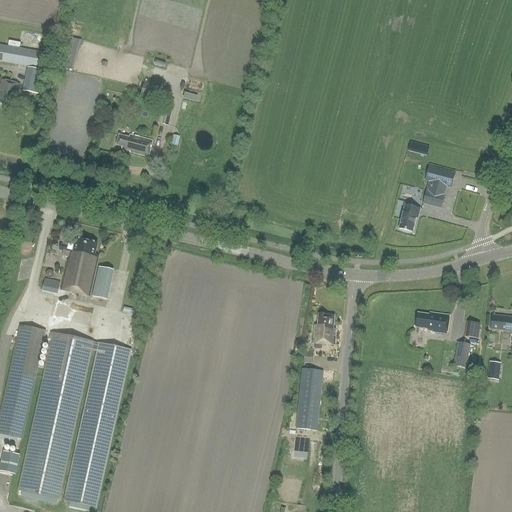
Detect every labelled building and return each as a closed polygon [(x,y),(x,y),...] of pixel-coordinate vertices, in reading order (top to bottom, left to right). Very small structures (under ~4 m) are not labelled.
[(0,45),(0,62),(45,70),(48,54),(0,45)] [(12,102),(16,103),(20,85),(3,81),(0,92),(0,98),(1,99),(0,102),(0,103),(11,107),(12,102)] [(140,99),(162,105),(167,88),(145,82),(140,99)] [(40,87),(25,84),(23,91),(39,95),(40,87)] [(175,101),(165,99),(161,114),(164,115),(162,125),(168,127),(175,101)] [(171,145),(177,147),(180,137),(173,135),(171,145)] [(148,157),(153,141),(132,136),(131,139),(119,136),(117,145),(122,147),(122,149),(130,151),(130,153),(148,157)] [(409,150),(429,155),(431,146),(412,141),(409,150)] [(424,204),(441,209),(445,196),(442,196),(445,184),(451,186),(453,176),(429,170),(427,179),(433,181),(430,192),(427,192),(424,204)] [(417,219),(420,210),(405,206),(399,230),(412,233),(416,219),(417,219)] [(90,297),(99,256),(95,255),(98,244),(76,239),(73,253),(66,252),(68,246),(61,245),(60,250),(64,251),(63,256),(69,257),(61,290),(90,297)] [(92,298),(107,301),(114,271),(99,268),(92,298)] [(60,283),(45,279),(43,290),(58,294),(60,283)] [(313,344),(314,344),(314,348),(315,350),(320,350),(322,349),(322,345),(335,345),(336,330),(333,330),(334,317),(327,316),(326,316),(326,315),(325,315),(325,314),(324,314),(323,313),(322,313),(322,314),(321,314),(320,314),(320,315),(319,315),(318,326),(314,326),(313,344)] [(447,335),(449,316),(429,314),(429,316),(417,314),(415,328),(427,330),(427,332),(447,335)] [(511,317),(492,315),(491,330),(511,332),(511,317)] [(465,337),(479,339),(481,325),(467,323),(465,337)] [(0,414),(0,434),(22,440),(46,332),(20,326),(0,414)] [(18,491),(59,500),(94,342),(53,333),(18,491)] [(64,501),(97,509),(132,351),(99,343),(64,501)] [(464,346),(460,374),(474,376),(478,348),(464,346)] [(497,381),(499,364),(490,363),(487,379),(497,381)] [(302,370),(296,429),(317,431),(323,372),(302,370)] [(0,471),(16,475),(20,456),(4,452),(0,469),(0,471)]
